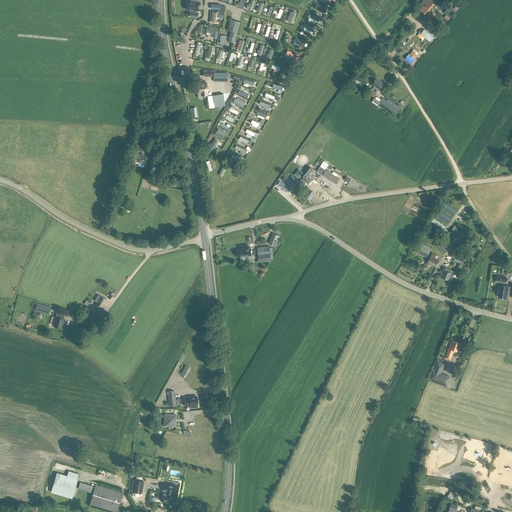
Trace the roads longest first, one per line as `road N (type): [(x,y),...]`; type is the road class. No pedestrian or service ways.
road 1 (primary): [(225,511),(228,440),(204,238)]
road 2 (unclassified): [(511,319),(425,293),(290,219)]
road 3 (primary): [(204,238),(161,0)]
road 4 (unclassified): [(204,238),(152,251),(119,246),(0,183)]
road 5 (track): [(462,183),(350,0)]
road 6 (unclassified): [(290,219),(335,202),(462,183)]
